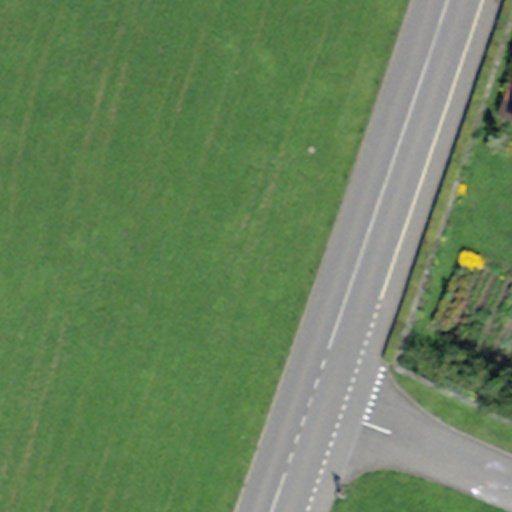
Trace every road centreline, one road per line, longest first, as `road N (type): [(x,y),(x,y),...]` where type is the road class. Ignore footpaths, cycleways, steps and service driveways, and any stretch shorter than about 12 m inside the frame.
road 1 (secondary): [(439,0),(312,396)]
road 2 (residential): [(312,396),(511,488)]
road 3 (secondary): [(312,396),(272,511)]
